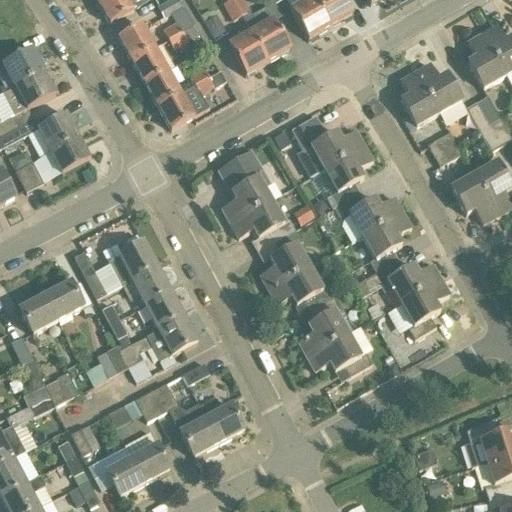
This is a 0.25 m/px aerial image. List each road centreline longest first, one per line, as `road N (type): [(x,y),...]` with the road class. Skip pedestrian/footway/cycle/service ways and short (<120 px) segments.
road 1 (residential): [(293,459),(146,176)]
road 2 (residential): [(293,459),(504,338)]
road 3 (residential): [(466,271),(349,61)]
road 4 (residential): [(146,176),(349,61)]
road 5 (residential): [(146,176),(38,0)]
road 6 (residential): [(0,255),(146,176)]
road 7 (residential): [(349,61),(458,0)]
